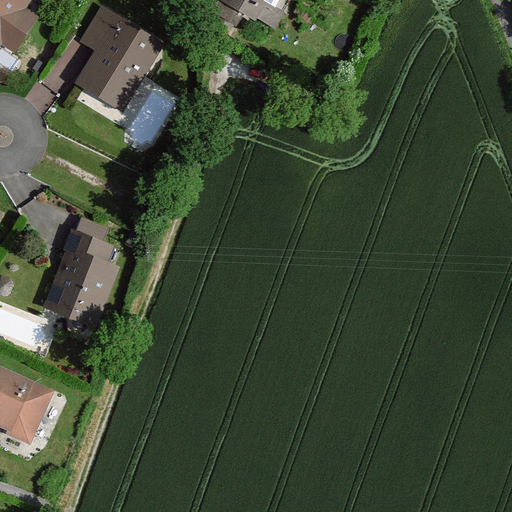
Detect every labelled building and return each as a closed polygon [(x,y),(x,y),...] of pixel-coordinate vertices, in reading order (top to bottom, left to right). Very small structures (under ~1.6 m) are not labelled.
[(26,0),(0,0),(0,32),(4,35),(15,42),(29,21),(18,14),(26,0)] [(256,14),(263,0),(223,0),(218,9),(223,12),(218,21),(226,27),(231,17),(235,20),(244,6),(256,14)] [(303,0),(297,12),(310,19),(316,8),(303,0)] [(106,10),(87,41),(103,52),(86,82),(122,104),(159,43),(106,10)] [(337,77),(333,82),(345,89),(348,84),(337,77)] [(134,229),(126,246),(139,252),(146,235),(134,229)] [(76,231),(69,249),(73,250),(52,304),(93,319),(114,265),(108,262),(113,246),(76,231)] [(0,415),(32,430),(49,393),(3,372),(1,376),(0,375),(0,415)] [(32,430),(0,415),(0,426),(28,440),(32,430)]
